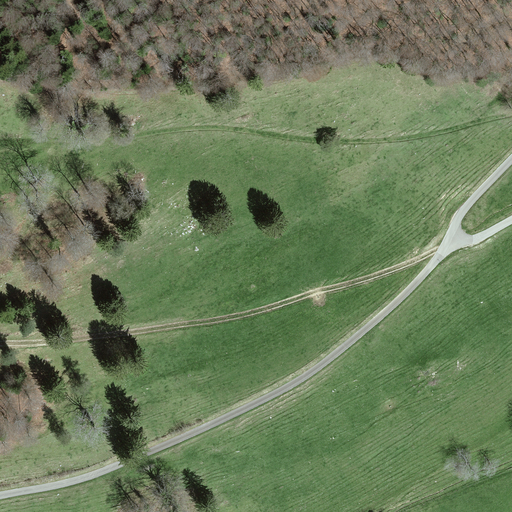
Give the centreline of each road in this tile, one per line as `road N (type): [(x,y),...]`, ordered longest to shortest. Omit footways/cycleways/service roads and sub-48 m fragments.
road 1 (unclassified): [(0,495),(116,465),(312,370),(403,295),(439,255),(469,201),(511,157)]
road 2 (track): [(0,345),(229,319),(392,269),(511,219)]
road 3 (track): [(511,116),(442,133),(327,143),(206,129),(59,140)]
road 4 (track): [(159,0),(83,76),(49,182),(0,257)]
